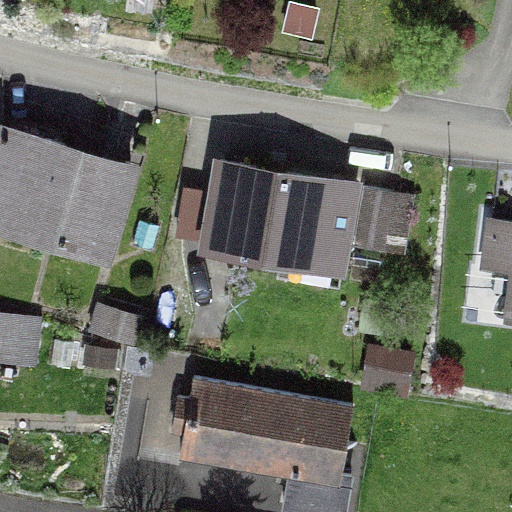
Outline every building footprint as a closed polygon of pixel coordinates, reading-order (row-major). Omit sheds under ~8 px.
[(318,1),(313,0),(288,0),(283,22),(311,30),(318,1)] [(0,232),(110,263),(134,173),(0,136),(0,232)] [(355,196),(203,169),(188,254),(340,280),(355,196)] [(401,257),(410,205),(360,197),(351,249),(401,257)] [(511,239),(483,236),(474,320),(511,323),(511,239)] [(343,477),(352,411),(193,389),(184,456),(343,477)]
